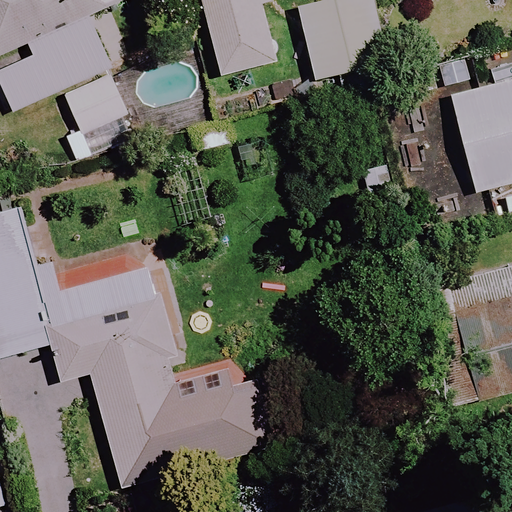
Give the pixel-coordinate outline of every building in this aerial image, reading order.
[(90,16),(124,0),(0,0),(0,89),(12,115),(61,93),(81,137),(134,113),(90,16)] [(278,65),(261,0),(320,0),(321,4),(338,0),(199,0),(219,80),(278,65)] [(339,0),(299,11),(318,83),(388,64),(370,0),(339,0)] [(511,83),(450,99),(474,197),(511,187),(511,83)] [(312,167),(300,125),(277,132),(290,174),(312,167)] [(47,265),(31,205),(0,212),(0,361),(53,348),(63,385),(89,378),(118,483),(267,443),(244,358),(189,373),(169,378),(164,362),(182,357),(150,237),(47,265)] [(511,275),(438,293),(464,404),(511,392),(511,275)] [(511,511),(511,498),(509,484),(386,511),(511,511)]
